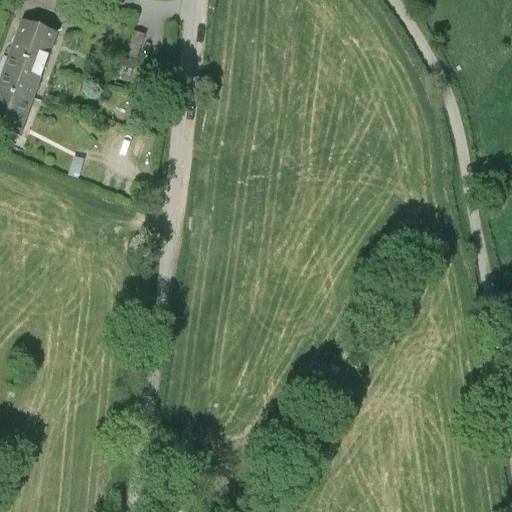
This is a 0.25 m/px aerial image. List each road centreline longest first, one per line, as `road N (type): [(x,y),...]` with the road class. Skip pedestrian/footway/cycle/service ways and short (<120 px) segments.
road 1 (unclassified): [(395,0),(426,47),(460,132),(511,459)]
road 2 (unclassified): [(132,511),(170,207)]
road 3 (residential): [(170,207),(193,0)]
